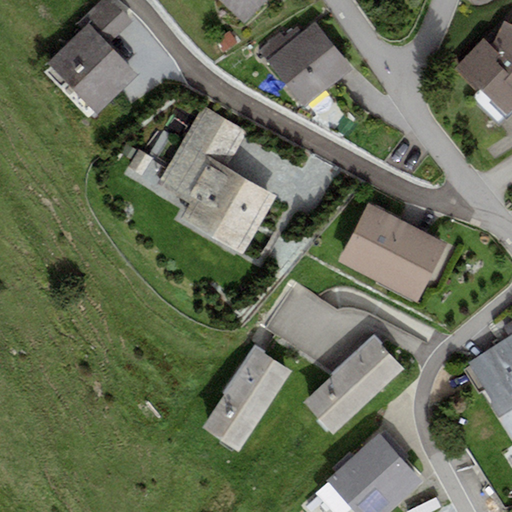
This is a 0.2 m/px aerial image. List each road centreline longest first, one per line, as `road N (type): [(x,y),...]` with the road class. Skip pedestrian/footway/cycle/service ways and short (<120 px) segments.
road 1 (residential): [(511,294),(435,360),(421,395),(426,441),(465,511)]
road 2 (residential): [(511,239),(392,77)]
